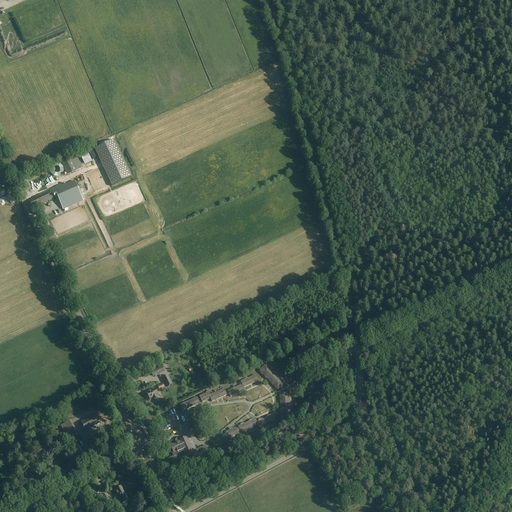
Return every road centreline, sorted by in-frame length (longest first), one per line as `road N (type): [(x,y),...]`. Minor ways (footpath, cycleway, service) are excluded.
road 1 (track): [(266,0),(292,67),(353,327)]
road 2 (tertiary): [(125,413),(0,148)]
road 3 (unclassified): [(353,327),(359,393),(348,421),(185,511)]
road 4 (track): [(289,386),(313,363),(511,270)]
road 5 (residential): [(188,429),(182,415),(191,411),(244,401),(251,407),(196,444)]
road 6 (track): [(143,441),(30,499)]
